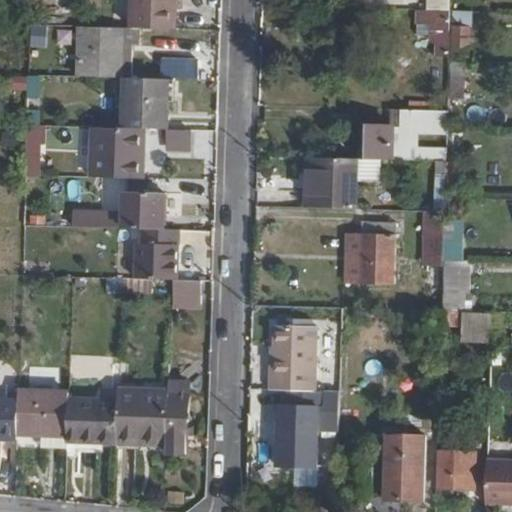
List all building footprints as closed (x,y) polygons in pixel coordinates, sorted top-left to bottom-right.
[(133,0),(133,24),(176,25),(176,0),(133,0)] [(422,0),(422,11),(450,12),(450,11),(449,0),(422,0)] [(469,12),(454,12),(453,28),(469,29),(469,12)] [(124,24),(83,23),(82,74),(123,75),(124,24)] [(469,29),(453,28),(452,57),(468,57),(469,29)] [(171,77),(199,77),(199,58),(164,58),(164,76),(171,77)] [(447,96),(459,97),(462,64),(449,63),(447,96)] [(41,73),(31,73),(30,96),(40,96),(41,73)] [(147,126),(170,127),(171,77),(164,76),(128,76),(126,126),(147,126)] [(456,100),(447,100),(447,115),(455,115),(456,100)] [(30,109),(30,124),(40,124),(40,109),(30,109)] [(446,130),(447,112),(401,110),(401,127),(391,127),(362,126),(361,159),(445,161),(446,130)] [(401,110),(392,110),(391,127),(401,127),(401,110)] [(447,115),(446,130),(455,130),(455,115),(447,115)] [(40,124),(30,124),(28,173),(40,174),(41,124),(40,124)] [(100,175),(146,177),(147,126),(126,126),(102,125),(100,175)] [(192,128),(170,127),(169,144),(192,145),(192,128)] [(306,207),(344,209),(349,209),(355,209),(356,159),(308,158),(306,207)] [(146,227),(167,228),(167,193),(128,193),(127,226),(146,227)] [(355,209),(349,209),(345,282),(359,282),(362,221),(362,209),(355,209)] [(395,223),(395,211),(362,209),(362,221),(395,223)] [(392,284),(395,223),(362,221),(359,282),(392,284)] [(444,224),(443,244),(457,245),(458,225),(444,224)] [(181,278),(182,228),(167,228),(146,227),(145,240),(139,241),(139,277),(175,278),(181,278)] [(442,292),(441,311),(454,312),(456,275),(447,275),(446,291),(442,292)] [(205,295),(206,280),(181,278),(175,278),(175,294),(205,295)] [(0,306),(0,322),(15,323),(15,307),(0,306)] [(273,359),(272,388),(284,389),(314,390),(315,328),(277,327),(276,359),(273,359)] [(172,442),(172,451),(192,451),(193,382),(173,382),(173,391),(172,442)] [(23,431),(72,431),(73,392),(73,386),(24,385),(24,397),(23,431)] [(328,424),(338,425),(338,391),(314,390),(284,389),(284,405),(280,405),(278,464),(308,465),(308,445),(328,446),(328,424)] [(122,440),(172,442),(173,391),(123,390),(122,393),(122,438),(122,440)] [(72,437),(122,438),(122,393),(73,392),(72,431),(72,437)] [(0,436),(23,437),(23,431),(24,397),(0,395),(0,436)] [(372,499),(385,500),(389,436),(373,436),(372,499)] [(389,436),(385,500),(425,501),(427,437),(389,436)] [(440,452),(439,488),(475,489),(476,452),(440,452)] [(511,459),(487,459),(487,468),(487,483),(486,501),(486,503),(511,503),(511,459)]
